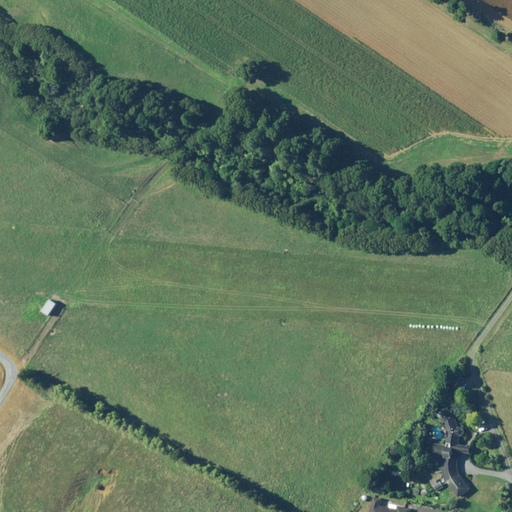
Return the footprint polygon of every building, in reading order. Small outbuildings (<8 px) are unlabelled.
[(57,304),(51,299),(43,311),(50,315),(57,304)] [(438,416),(443,424),(447,433),(446,445),(434,443),(432,459),(442,460),(441,464),(442,475),(446,483),(447,482),(458,497),(470,488),(456,469),(458,452),(470,453),(471,446),(458,445),(460,433),(462,433),(461,427),(459,427),(455,418),(448,409),(438,416)] [(440,487),(434,478),(429,480),(436,490),(440,487)] [(361,491),(355,487),(351,493),(356,497),(361,491)] [(410,511),(411,509),(397,506),(397,509),(380,505),(382,499),(373,497),(369,511),(410,511)]
